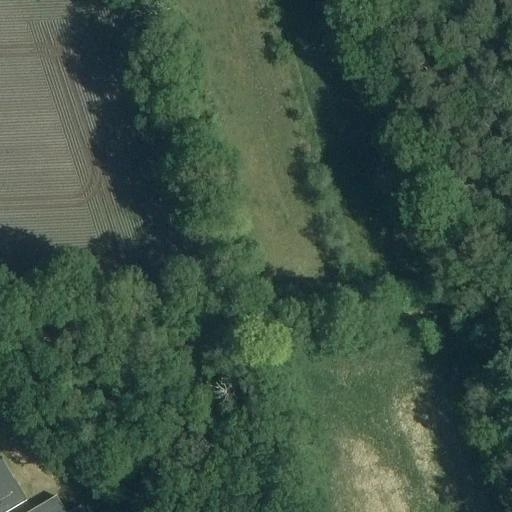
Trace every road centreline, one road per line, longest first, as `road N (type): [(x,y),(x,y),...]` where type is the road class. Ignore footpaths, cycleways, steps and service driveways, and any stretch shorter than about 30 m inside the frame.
road 1 (track): [(217,313),(511,296)]
road 2 (track): [(0,322),(217,313)]
road 3 (track): [(134,511),(169,452),(217,313)]
